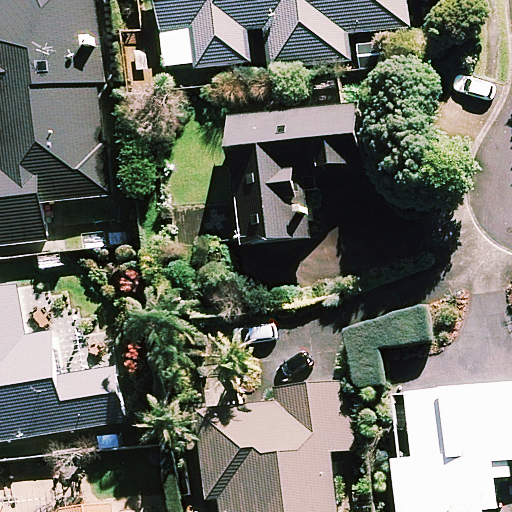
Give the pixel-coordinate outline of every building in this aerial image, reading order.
[(113,198),(90,0),(10,0),(3,12),(1,10),(0,11),(0,249),(54,243),(50,205),(113,198)] [(418,0),(163,0),(172,72),(257,61),(253,33),(271,31),(276,72),(357,62),(353,37),(415,29),(411,1),(418,0)] [(374,167),(367,108),(239,124),(254,247),(312,240),(304,176),(374,167)] [(119,366),(110,367),(89,371),(79,313),(53,317),(48,286),(0,294),(0,444),(128,423),(119,366)] [(361,451),(354,384),(281,391),(283,405),(208,413),(217,500),(227,499),(228,511),(343,511),(337,453),(361,451)] [(511,462),(511,388),(421,397),(427,462),(407,464),(411,511),(498,511),(508,511),(504,463),(511,462)] [(160,511),(159,505),(104,511),(3,511),(2,495),(0,495),(0,511),(160,511)]
